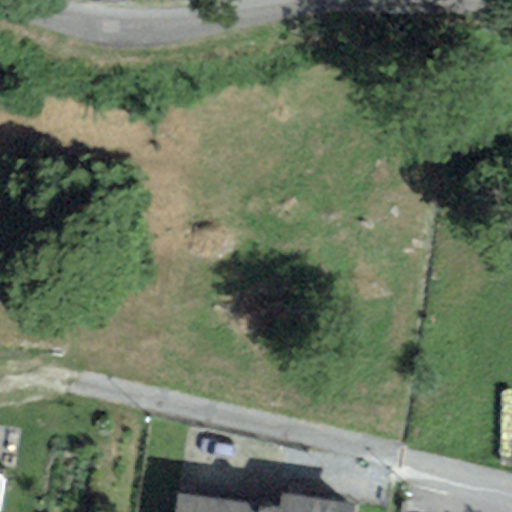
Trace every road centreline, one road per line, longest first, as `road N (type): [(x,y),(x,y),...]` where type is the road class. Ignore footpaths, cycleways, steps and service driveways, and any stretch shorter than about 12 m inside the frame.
road 1 (residential): [(511,496),(0,377)]
road 2 (unclassified): [(306,0),(113,25),(23,0)]
